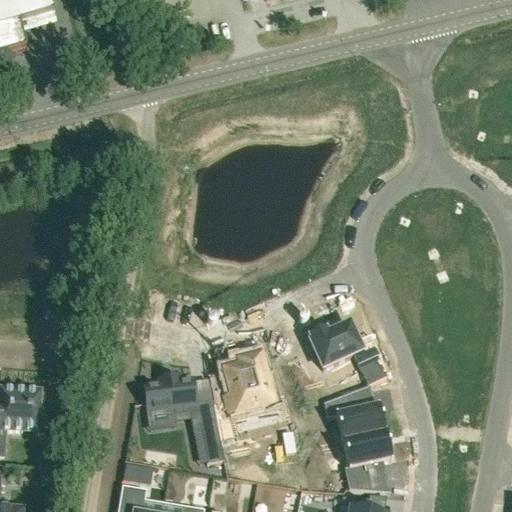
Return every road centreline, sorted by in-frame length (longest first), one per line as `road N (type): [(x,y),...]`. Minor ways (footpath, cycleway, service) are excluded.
road 1 (residential): [(87,511),(147,157),(138,95)]
road 2 (unclassified): [(138,95),(405,33)]
road 3 (residential): [(416,511),(409,390),(361,274)]
road 4 (residential): [(361,274),(253,325),(194,339),(140,333)]
road 5 (residential): [(511,318),(488,475)]
road 6 (residential): [(361,274),(358,241),(385,190),(439,169)]
road 7 (unclassified): [(0,128),(138,95)]
road 8 (residential): [(405,33),(439,169)]
road 9 (residential): [(20,353),(57,319),(75,328),(76,338),(49,355)]
